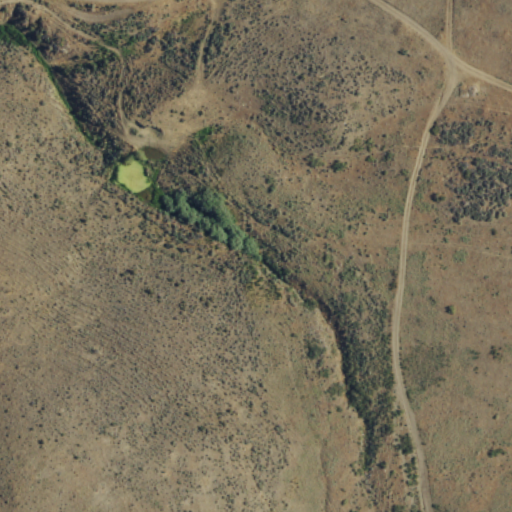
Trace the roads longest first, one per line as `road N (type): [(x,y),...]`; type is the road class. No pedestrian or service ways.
road 1 (track): [(453,0),(401,343),(404,390),(434,511)]
road 2 (track): [(511,87),(380,0)]
